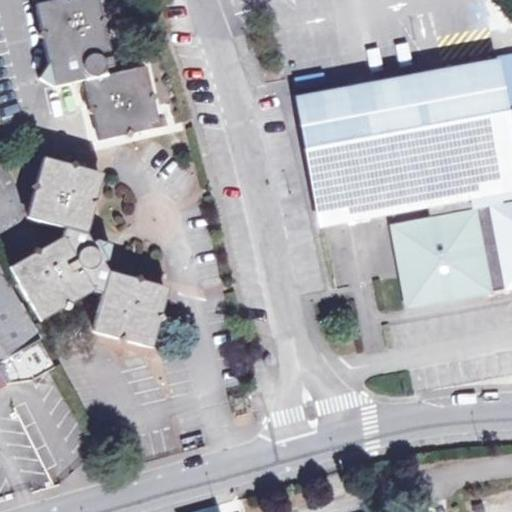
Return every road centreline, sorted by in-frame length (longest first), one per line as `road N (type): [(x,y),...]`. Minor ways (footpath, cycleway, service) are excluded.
road 1 (residential): [(299,380),(204,0)]
road 2 (residential): [(80,511),(296,451)]
road 3 (residential): [(347,435),(441,418),(511,417)]
